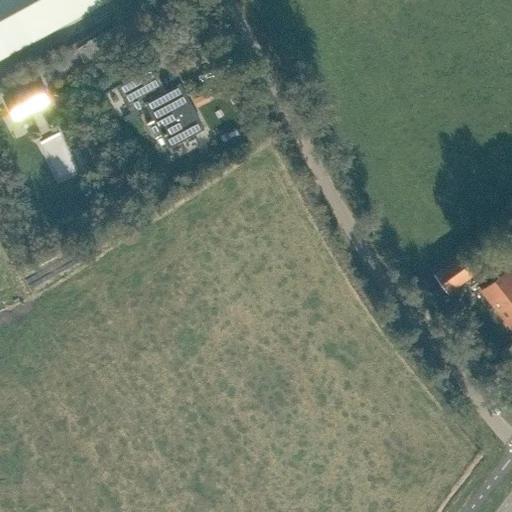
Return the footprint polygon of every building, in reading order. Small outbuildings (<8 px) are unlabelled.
[(0,0),(0,57),(105,0),(0,0)] [(118,26),(77,48),(84,62),(125,40),(118,26)] [(154,68),(118,87),(132,113),(147,104),(157,123),(150,126),(156,138),(163,134),(170,148),(204,130),(180,85),(161,95),(157,88),(164,85),(154,68)] [(231,73),(221,80),(233,101),(244,93),(231,73)] [(51,105),(37,78),(4,96),(18,122),(51,105)] [(462,251),(433,273),(446,291),(475,269),(462,251)] [(511,275),(508,270),(482,291),(511,329),(511,275)]
